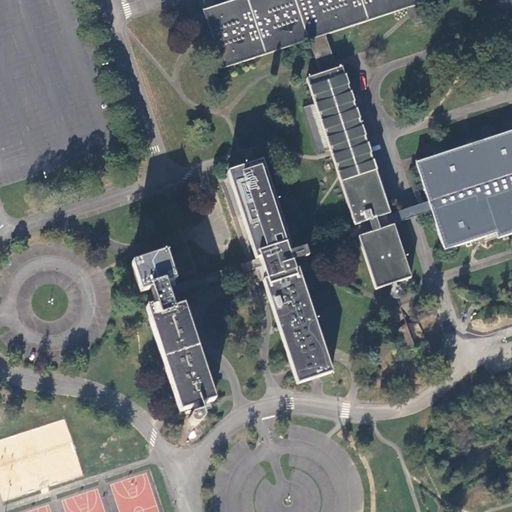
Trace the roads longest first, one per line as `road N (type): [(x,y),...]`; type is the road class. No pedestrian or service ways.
road 1 (unclassified): [(0,238),(167,178),(106,0)]
road 2 (unclassified): [(186,469),(226,425),(259,407),(300,402),(387,412),(418,404),(457,370),(460,352)]
road 3 (unclassified): [(186,469),(107,398),(0,368)]
